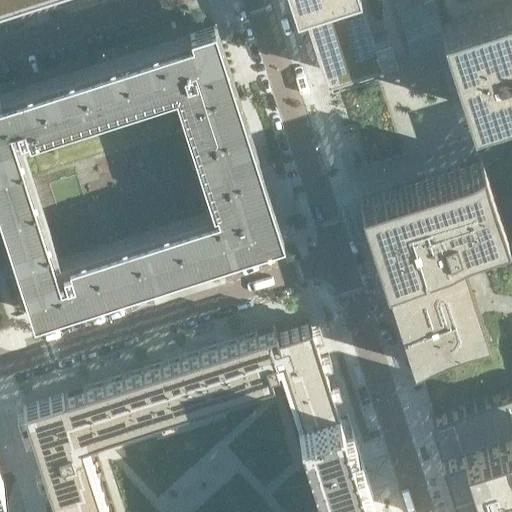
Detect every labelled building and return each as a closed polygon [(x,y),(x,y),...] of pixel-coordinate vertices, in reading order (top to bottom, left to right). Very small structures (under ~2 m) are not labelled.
[(0,0),(0,13),(41,0),(0,0)] [(511,0),(300,0),(323,69),(406,42),(400,22),(418,16),(437,10),(467,105),(511,90),(511,0)] [(0,90),(0,215),(31,311),(198,258),(282,231),(260,163),(215,21),(0,90)] [(511,147),(358,197),(421,392),(421,394),(459,511),(509,511),(511,511),(511,147)] [(281,354),(272,357),(274,365),(275,365),(278,364),(295,419),(295,420),(324,511),(370,511),(328,381),(309,321),(308,321),(276,332),(275,331),(275,334),(281,354)] [(274,325),(21,406),(55,511),(100,511),(78,441),(271,380),(268,370),(276,368),(275,365),(274,365),(272,357),(281,354),(275,334),(275,331),(274,327),(274,325)]
